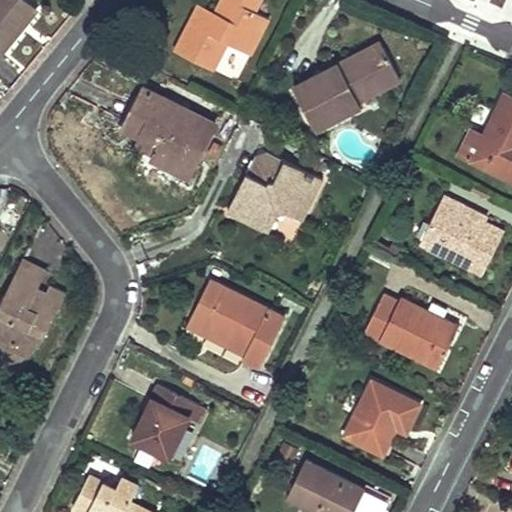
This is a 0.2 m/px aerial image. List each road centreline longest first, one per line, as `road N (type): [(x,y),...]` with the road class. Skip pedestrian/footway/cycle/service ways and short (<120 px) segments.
road 1 (residential): [(18,511),(119,296),(108,255),(5,140)]
road 2 (residential): [(424,511),(511,337)]
road 3 (residential): [(113,0),(5,140)]
